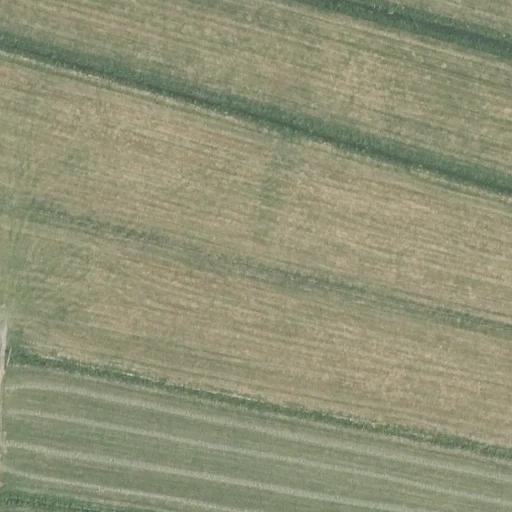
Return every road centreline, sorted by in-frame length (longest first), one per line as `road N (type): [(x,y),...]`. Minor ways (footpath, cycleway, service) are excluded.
road 1 (track): [(259,0),(511,66)]
road 2 (track): [(0,334),(31,188)]
